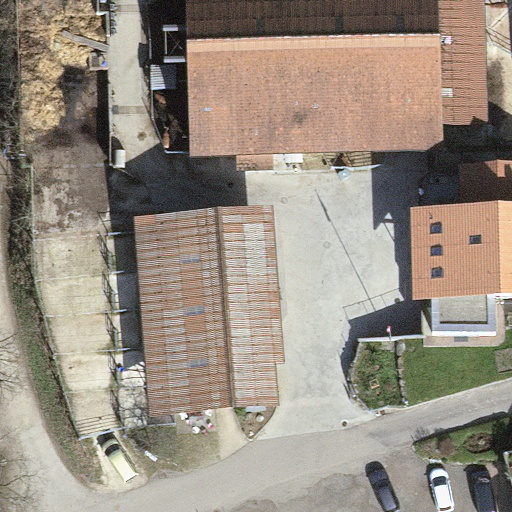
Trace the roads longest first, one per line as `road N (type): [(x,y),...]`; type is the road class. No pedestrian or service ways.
road 1 (track): [(171,511),(511,381)]
road 2 (track): [(0,133),(19,364),(48,468)]
